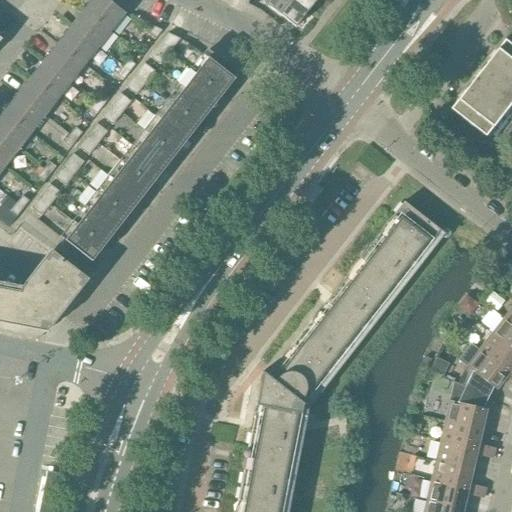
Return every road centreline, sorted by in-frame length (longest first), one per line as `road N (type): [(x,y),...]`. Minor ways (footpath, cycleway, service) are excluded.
road 1 (residential): [(46,353),(282,50)]
road 2 (tertiary): [(145,382),(185,309),(349,100)]
road 3 (residential): [(403,148),(208,410)]
road 4 (residential): [(389,135),(488,10)]
road 5 (tertiary): [(91,511),(109,447),(145,382)]
road 6 (residential): [(511,233),(403,148)]
